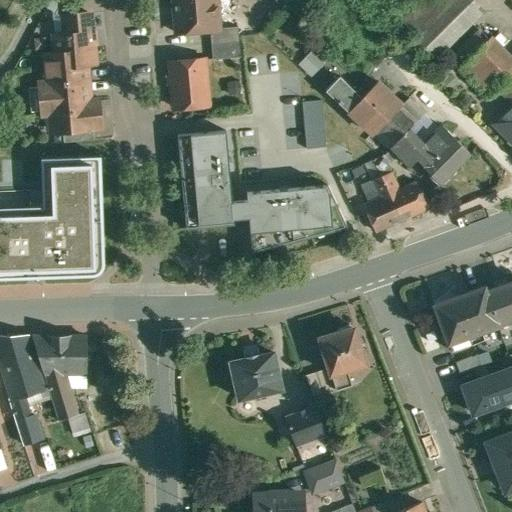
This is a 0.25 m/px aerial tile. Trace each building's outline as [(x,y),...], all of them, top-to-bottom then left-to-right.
[(81,0),(63,0),(56,14),(63,18),(65,17),(65,16),(82,15),(81,0)] [(217,0),(176,0),(174,0),(177,32),(211,30),(220,29),(220,27),(217,0)] [(416,0),(397,20),(425,47),(472,0),(416,0)] [(82,15),(65,16),(65,17),(67,34),(56,36),(58,55),(74,53),(73,49),(94,48),(90,14),(82,15)] [(239,26),(220,27),(220,29),(211,30),(212,44),(240,41),(239,26)] [(489,39),(480,29),(458,51),(467,60),(459,68),(488,97),(497,88),(511,102),(511,57),(492,36),(489,39)] [(240,41),(212,44),(213,58),(205,59),(213,59),(214,59),(242,56),(240,41)] [(58,55),(45,56),(49,85),(88,81),(87,64),(95,64),(94,48),(73,49),(74,53),(58,55)] [(307,51),(295,62),(306,73),(318,62),(307,51)] [(205,59),(171,62),(176,107),(209,105),(205,59)] [(339,75),(325,91),(351,112),(364,97),(339,75)] [(49,85),(40,85),(43,114),(51,113),(73,111),(72,104),(90,103),(88,81),(49,85)] [(364,97),(351,112),(375,134),(397,109),(373,87),(364,97)] [(323,101),(304,102),(306,146),(325,145),(323,101)] [(90,103),(72,104),(73,111),(51,113),(53,131),(63,130),(93,128),(101,127),(98,102),(90,103)] [(511,105),(494,123),(511,140),(511,105)] [(397,109),(375,134),(390,148),(413,123),(397,109)] [(471,152),(444,126),(427,144),(416,134),(398,153),(411,166),(418,159),(433,174),(443,163),(452,171),(471,152)] [(93,128),(63,130),(64,143),(94,140),(93,128)] [(225,131),(177,135),(186,229),(235,225),(234,218),(248,216),(252,252),(347,228),(328,185),(246,192),(247,199),(232,200),(225,131)] [(391,169),(384,155),(374,158),(382,176),(391,193),(400,189),(391,169)] [(43,206),(0,207),(0,279),(90,276),(97,275),(100,273),(102,271),(104,267),(104,263),(104,254),(101,156),(41,158),(43,206)] [(391,193),(382,176),(374,179),(382,197),(391,193)] [(400,189),(391,193),(404,219),(429,208),(417,181),(400,189)] [(382,197),(365,205),(376,231),(404,219),(391,193),(382,197)] [(511,281),(503,285),(511,307),(511,281)] [(486,286),(436,303),(452,350),(485,338),(482,330),(511,319),(511,307),(503,285),(487,290),(486,286)] [(351,323),(341,327),(339,331),(321,337),(332,372),(334,372),(339,388),(353,383),(348,367),(366,362),(355,325),(351,323)] [(13,333),(7,335),(6,333),(0,334),(0,355),(11,397),(17,421),(31,417),(25,393),(44,388),(29,332),(14,336),(13,333)] [(85,334),(33,335),(45,373),(67,373),(87,372),(87,338),(85,334)] [(261,351),(245,354),(246,359),(233,362),(241,398),(256,394),(257,399),(267,396),(266,392),(283,388),(274,352),(262,355),(261,351)] [(511,366),(460,386),(470,413),(491,405),(511,397),(511,366)] [(329,367),(307,374),(311,390),(313,396),(336,388),(329,367)] [(79,414),(67,373),(45,373),(59,420),(79,414)] [(491,405),(470,413),(474,424),(495,416),(491,405)] [(318,412),(289,423),(298,445),(326,434),(318,412)] [(23,442),(44,436),(39,415),(31,417),(17,421),(23,442)] [(511,432),(488,442),(507,489),(511,487),(511,432)] [(337,460),(306,471),(314,492),(345,480),(337,460)] [(303,511),(303,494),(256,496),(256,511),(303,511)] [(425,511),(422,502),(395,511),(425,511)]
